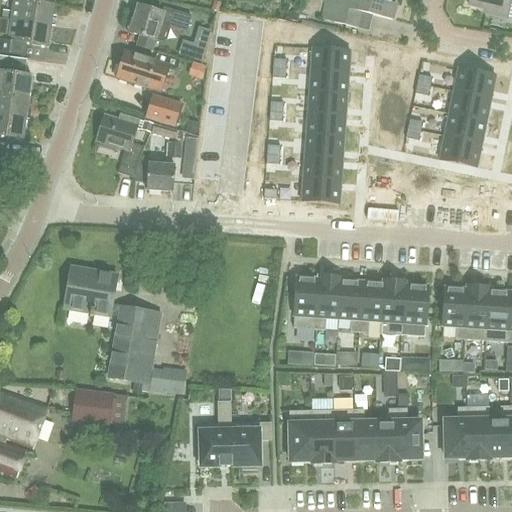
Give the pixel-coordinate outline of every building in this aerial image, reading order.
[(10,21),(50,27),(54,5),(15,0),(13,0),(12,12),(1,11),(0,20),(10,21)] [(392,21),(396,5),(391,4),(391,0),(346,0),(346,3),(334,0),(327,0),(323,20),(358,29),(361,13),(392,21)] [(511,0),(469,0),(468,6),(485,10),(485,14),(506,19),(510,0),(511,0)] [(167,40),(170,28),(186,32),(190,17),(164,9),(162,15),(138,8),(130,34),(140,37),(137,47),(152,52),(155,41),(156,41),(163,43),(167,40)] [(298,22),(299,14),(290,12),(289,20),(298,22)] [(47,48),(50,27),(10,21),(9,33),(0,31),(0,53),(21,57),(23,44),(47,48)] [(199,27),(195,43),(207,47),(211,31),(199,27)] [(314,44),(312,65),(351,69),(353,48),(314,44)] [(240,61),(241,46),(230,46),(230,61),(240,61)] [(125,53),(116,80),(147,90),(148,88),(160,92),(167,72),(167,71),(177,74),(181,61),(158,54),(155,63),(125,53)] [(0,94),(28,99),(31,77),(1,73),(3,57),(0,56),(0,94)] [(193,63),(194,76),(207,75),(206,61),(193,63)] [(287,71),(287,62),(276,62),(275,70),(287,71)] [(312,65),(310,87),(349,91),(351,69),(312,65)] [(286,79),(287,71),(275,70),(275,79),(286,79)] [(454,74),(450,96),(488,104),(492,81),(454,74)] [(432,80),(422,78),(421,86),(430,88),(432,80)] [(430,88),(421,86),(419,94),(429,95),(430,88)] [(310,87),(308,108),(346,112),(349,91),(310,87)] [(28,99),(0,94),(0,116),(25,120),(28,99)] [(450,96),(446,119),(483,126),(488,104),(450,96)] [(181,107),(152,98),(145,119),(174,129),(181,107)] [(284,114),(284,105),(273,105),(272,113),(284,114)] [(308,108),(306,130),(344,133),(346,112),(308,108)] [(284,114),(272,113),(272,121),(284,122),(284,114)] [(25,120),(0,116),(0,138),(22,142),(25,120)] [(144,148),(131,144),(138,122),(124,117),(122,123),(105,117),(97,143),(124,151),(117,174),(135,180),(136,166),(138,165),(144,148)] [(446,119),(441,142),(479,149),(483,126),(446,119)] [(144,123),(142,130),(151,133),(153,125),(144,123)] [(423,125),(413,123),(412,130),(421,132),(423,125)] [(176,131),(153,125),(151,133),(150,135),(169,140),(169,143),(166,142),(165,160),(180,162),(181,144),(182,144),(183,132),(176,131)] [(306,130),(304,151),(342,155),(344,133),(306,130)] [(420,139),(421,132),(412,130),(410,137),(420,139)] [(230,166),(230,139),(217,139),(217,166),(230,166)] [(197,154),(198,142),(185,141),(184,153),(197,154)] [(441,142),(437,164),(475,171),(479,149),(441,142)] [(281,157),(282,149),(270,148),(269,156),(281,157)] [(304,151),(302,172),(340,176),(342,155),(304,151)] [(281,166),(281,157),(269,156),(269,165),(281,166)] [(136,166),(135,180),(135,184),(146,184),(145,192),(172,194),(174,167),(138,165),(136,166)] [(302,172),(300,193),(338,197),(340,176),(302,172)] [(277,192),(266,192),(266,200),(277,200),(277,192)] [(110,318),(117,274),(71,266),(62,309),(110,318)] [(154,277),(138,274),(135,293),(151,296),(154,277)] [(293,329),(316,331),(319,277),(318,277),(318,280),(297,279),(296,294),(294,320),(293,329)] [(316,331),(325,331),(325,319),(338,320),(341,279),(319,277),(316,331)] [(350,333),(359,334),(362,283),(341,282),(341,279),(338,320),(350,320),(350,333)] [(379,335),(380,335),(384,282),(383,282),(383,285),(362,283),(359,334),(368,334),(369,322),(380,322),(379,335)] [(380,335),(402,337),(405,283),(384,282),(380,335)] [(402,337),(411,337),(412,325),(425,326),(427,288),(406,286),(406,283),(405,283),(402,337)] [(454,340),(464,340),(467,288),(467,287),(466,290),(445,289),(442,326),(455,327),(454,340)] [(467,288),(464,340),(485,342),(489,289),(467,288)] [(490,292),(490,289),(489,289),(485,342),(507,344),(510,293),(490,292)] [(283,293),(280,319),(294,320),(296,294),(283,293)] [(108,380),(134,384),(132,391),(183,396),(187,372),(163,369),(163,372),(153,370),(163,313),(120,306),(108,380)] [(301,352),(301,365),(313,366),(314,353),(301,352)] [(356,353),(348,353),(348,366),(356,366),(356,353)] [(334,366),(335,355),(324,354),(324,366),(334,366)] [(362,367),(378,368),(378,355),(363,354),(362,367)] [(430,372),(431,358),(425,358),(418,365),(418,371),(430,372)] [(462,361),(450,361),(450,372),(462,372),(462,361)] [(499,361),(487,361),(487,370),(499,371),(499,361)] [(476,364),(465,363),(465,372),(476,373),(476,364)] [(207,364),(205,378),(224,381),(226,367),(207,364)] [(383,386),(396,385),(396,374),(383,374),(383,386)] [(452,375),(452,385),(465,385),(465,375),(452,375)] [(508,379),(498,380),(498,392),(508,392),(508,379)] [(108,428),(113,395),(77,390),(72,424),(108,428)] [(5,440),(33,450),(47,410),(0,393),(0,438),(5,440),(3,445),(0,444),(0,471),(16,477),(25,453),(4,446),(5,440)] [(365,395),(354,396),(354,410),(363,410),(365,410),(365,395)] [(231,467),(232,467),(231,424),(230,402),(217,402),(217,426),(199,426),(199,445),(195,445),(196,462),(200,462),(200,468),(219,467),(219,468),(231,468),(231,467)] [(488,420),(489,461),(490,461),(490,458),(510,458),(509,407),(500,407),(501,420),(488,420)] [(457,421),(444,421),(445,459),(466,459),(466,462),(467,461),(466,408),(457,408),(457,421)] [(466,408),(467,461),(489,461),(488,420),(475,420),(475,408),(466,408)] [(397,410),(399,463),(399,460),(421,460),(420,422),(407,422),(407,409),(397,410)] [(333,411),(334,464),(335,464),(335,462),(355,461),(354,410),(333,411)] [(363,410),(354,410),(355,461),(376,461),(376,463),(377,463),(376,423),(364,423),(363,410)] [(388,422),(376,423),(377,463),(399,463),(397,410),(388,410),(388,422)] [(289,412),(290,462),(311,462),(311,465),(312,465),(311,411),(289,412)] [(333,411),(311,411),(312,465),(334,464),(333,411)] [(231,424),(232,467),(242,467),(242,471),(257,471),(257,467),(260,467),(259,442),(271,442),(271,423),(231,424)] [(234,478),(218,482),(223,505),(239,501),(234,478)] [(163,511),(174,511),(174,503),(164,503),(163,511)]
